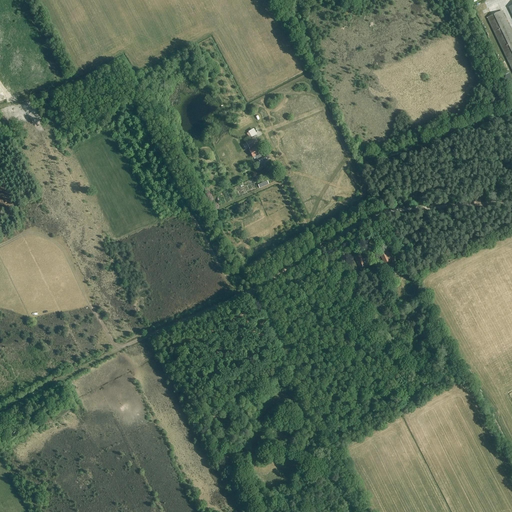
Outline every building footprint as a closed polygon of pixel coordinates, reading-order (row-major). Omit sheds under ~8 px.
[(487,18),(511,69),(511,32),(502,11),(487,18)] [(251,130),(253,136),(262,132),(259,126),(251,130)] [(249,149),(258,144),(254,137),(245,142),(246,143),(243,145),(245,150),(249,148),(249,149)] [(266,153),(260,156),(256,146),(249,150),(252,158),(255,156),(256,158),(255,158),(259,165),(265,162),(264,161),(269,158),(266,153)] [(384,264),(390,261),(392,261),(387,250),(379,254),(384,264)] [(353,256),(359,268),(364,266),(362,261),(363,260),(359,253),(353,256)]
